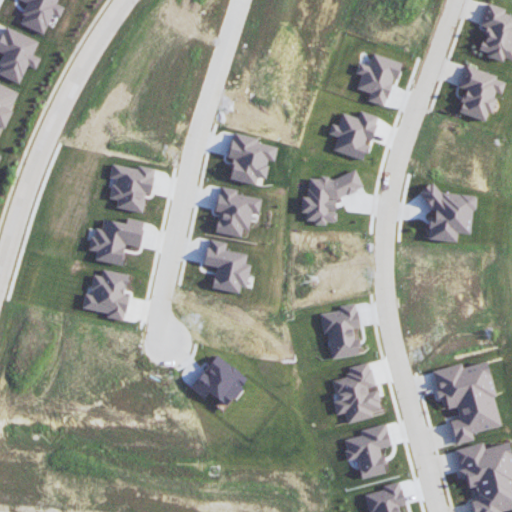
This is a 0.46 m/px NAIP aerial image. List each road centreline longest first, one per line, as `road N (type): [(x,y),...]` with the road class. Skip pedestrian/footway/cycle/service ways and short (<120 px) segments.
road 1 (residential): [(437,511),(389,323),(383,238),(389,196),(453,0)]
road 2 (residential): [(0,255),(45,136),(125,0)]
